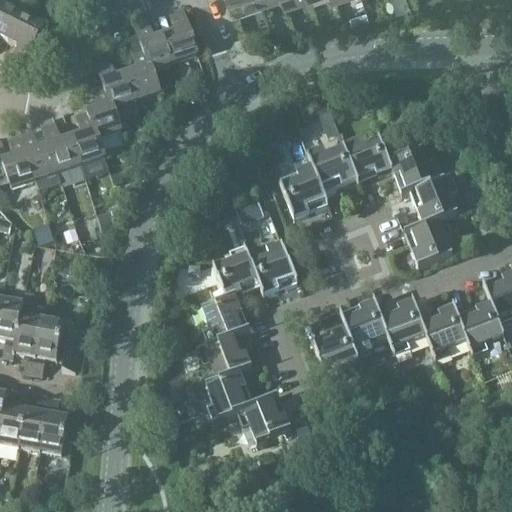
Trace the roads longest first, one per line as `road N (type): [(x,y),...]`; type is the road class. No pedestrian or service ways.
road 1 (tertiary): [(107,511),(132,279),(195,142),(240,101)]
road 2 (tertiary): [(240,101),(308,64),(373,52),(481,50)]
road 3 (residential): [(0,97),(26,103),(46,95),(96,16),(150,0)]
road 4 (residential): [(340,289),(346,303),(389,288),(417,292),(511,258)]
road 5 (residential): [(511,207),(483,105),(481,50)]
road 6 (residential): [(310,409),(280,339),(291,310),(340,289)]
